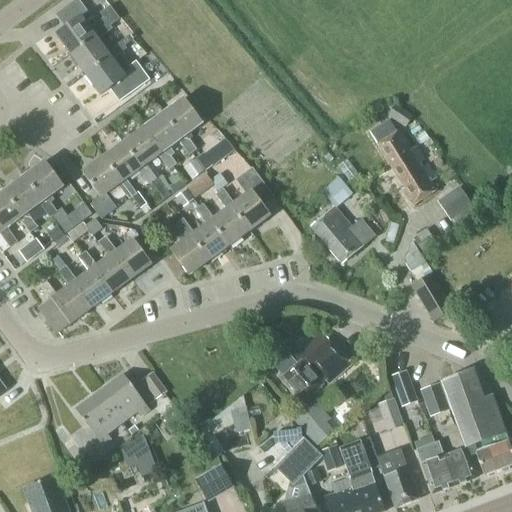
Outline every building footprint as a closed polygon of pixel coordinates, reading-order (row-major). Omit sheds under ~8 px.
[(90,29),(81,17),(87,12),(78,0),(75,0),(55,15),(65,28),(55,35),(70,56),(96,37),(98,40),(112,29),(107,22),(97,29),(94,26),(90,29)] [(107,53),(98,40),(96,37),(70,56),(85,76),(110,57),(113,60),(121,54),(127,49),(125,46),(133,40),(130,36),(107,53)] [(130,67),(121,54),(113,60),(110,57),(85,76),(100,96),(109,89),(119,103),(150,81),(136,62),(130,67)] [(193,138),(189,133),(202,124),(183,99),(163,114),(181,139),(178,141),(189,156),(196,150),(189,140),(193,138)] [(388,116),(405,128),(413,117),(396,105),(388,116)] [(170,148),(178,141),(181,139),(163,114),(143,129),(161,154),(158,156),(169,171),(173,168),(176,165),(171,157),(175,154),(170,148)] [(377,145),(390,166),(413,151),(400,131),(397,133),(390,121),(370,133),(377,145)] [(146,165),(158,156),(161,154),(143,129),(123,143),(141,169),(138,171),(149,185),(152,183),(156,180),(146,165)] [(421,146),(425,151),(435,145),(431,139),(421,146)] [(126,180),(138,171),(141,169),(123,143),(103,158),(121,183),(118,186),(126,196),(129,200),(132,198),(140,209),(146,204),(138,193),(137,194),(126,180)] [(413,151),(390,166),(414,205),(437,191),(431,180),(435,177),(428,166),(427,164),(423,167),(419,162),(424,159),(418,149),(413,152),(413,151)] [(197,159),(206,172),(213,166),(204,154),(197,159)] [(123,199),(126,196),(118,186),(121,183),(103,158),(82,173),(100,197),(90,205),(101,220),(116,209),(106,195),(109,192),(114,199),(118,201),(123,199)] [(204,172),(196,160),(183,168),(192,181),(204,172)] [(43,202),(40,204),(50,218),(52,217),(58,213),(57,212),(47,199),(63,187),(44,162),(24,177),(43,202)] [(249,232),(270,217),(264,208),(275,200),(252,168),(235,181),(246,195),(234,204),(231,206),(249,232)] [(211,181),(219,192),(228,185),(220,174),(211,181)] [(195,200),(214,186),(207,175),(187,189),(195,200)] [(27,213),(40,204),(43,202),(24,177),(4,192),(23,217),(19,219),(30,233),(38,228),(27,213)] [(335,208),(336,209),(353,195),(339,178),(322,192),(335,208)] [(181,179),(169,188),(173,194),(185,185),(181,179)] [(156,180),(152,183),(165,201),(170,196),(168,192),(159,181),(156,180)] [(472,206),(460,187),(437,202),(449,221),(472,206)] [(184,209),(195,201),(187,190),(176,198),(184,209)] [(231,206),(234,204),(223,190),(215,195),(226,210),(213,219),(210,221),(229,247),(249,232),(231,206)] [(7,228),(19,219),(23,217),(4,192),(0,194),(0,229),(1,231),(0,232),(0,234),(10,248),(18,243),(7,228)] [(210,221),(213,219),(203,205),(195,210),(206,225),(193,234),(190,236),(209,261),(229,247),(210,221)] [(311,228),(341,265),(359,250),(359,251),(376,237),(361,220),(352,228),(336,209),(335,208),(311,228)] [(58,213),(52,217),(65,234),(73,229),(65,219),(66,218),(60,210),(57,212),(58,213)] [(95,219),(86,226),(89,231),(93,236),(103,229),(95,219)] [(190,236),(193,234),(183,219),(175,225),(186,239),(170,251),(189,276),(209,261),(190,236)] [(391,223),(385,242),(394,245),(400,226),(391,223)] [(73,243),(89,231),(86,226),(84,224),(68,235),(73,243)] [(54,244),(65,236),(59,228),(48,235),(54,244)] [(414,239),(424,253),(437,244),(428,230),(414,239)] [(131,280),(151,265),(133,240),(117,251),(106,237),(99,243),(109,257),(112,255),(131,280)] [(37,239),(19,252),(27,264),(45,251),(37,239)] [(404,260),(419,281),(433,271),(419,250),(404,260)] [(112,255),(109,257),(96,266),(86,252),(78,257),(89,272),(92,269),(111,295),(131,280),(112,255)] [(66,266),(58,256),(52,260),(60,271),(58,272),(69,286),(72,284),(91,310),(111,295),(92,269),(89,272),(77,281),(66,266)] [(433,323),(453,312),(431,275),(411,286),(433,323)] [(72,284),(69,286),(56,295),(46,281),(39,286),(49,301),(38,310),(56,335),(70,324),(70,325),(91,310),(72,284)] [(328,385),(351,365),(320,331),(298,351),(291,358),(285,350),(271,363),(284,378),(284,379),(305,402),(326,383),(328,385)] [(167,393),(153,372),(141,381),(156,401),(167,393)] [(417,402),(406,372),(391,377),(402,408),(417,402)] [(483,399),(479,387),(468,372),(441,382),(465,447),(468,457),(476,455),(484,476),(511,465),(511,451),(492,396),(483,399)] [(140,418),(150,411),(123,375),(99,392),(123,424),(137,414),(140,418)] [(449,411),(439,384),(421,391),(425,404),(435,401),(440,414),(449,411)] [(108,435),(123,424),(99,392),(75,410),(102,447),(111,440),(108,435)] [(379,408),(387,432),(404,426),(394,400),(378,405),(379,408)] [(331,419),(315,401),(292,420),(315,448),(334,431),(327,423),(331,419)] [(345,401),(334,410),(344,422),(355,412),(345,401)] [(231,411),(236,434),(252,430),(247,408),(231,411)] [(372,424),(383,420),(379,408),(368,412),(372,424)] [(290,422),(273,435),(280,445),(297,431),(290,422)] [(287,511),(317,511),(309,489),(307,490),(303,476),(322,456),(304,439),(304,440),(297,431),(280,445),(289,455),(279,465),(291,477),(296,481),(290,503),(285,505),(287,511)] [(141,436),(119,452),(125,469),(135,465),(150,460),(141,436)] [(374,476),(372,470),(380,467),(369,438),(362,441),(340,448),(351,479),(350,480),(361,511),(384,511),(373,480),(371,481),(370,477),(374,476)] [(438,442),(416,450),(433,495),(454,487),(443,457),(444,456),(438,442)] [(335,448),(326,451),(329,461),(339,458),(335,448)] [(395,509),(418,500),(401,449),(377,458),(395,509)] [(454,487),(476,479),(465,449),(444,456),(443,457),(454,487)] [(343,470),(339,458),(329,461),(333,473),(343,470)] [(154,471),(150,460),(135,465),(139,477),(154,471)] [(234,488),(220,465),(194,480),(208,503),(234,488)] [(318,470),(306,474),(310,486),(322,482),(318,470)] [(67,511),(55,477),(24,489),(30,504),(26,506),(28,511),(67,511)] [(284,502),(285,505),(290,503),(296,481),(291,477),(284,502)] [(329,511),(361,511),(350,480),(332,486),(335,494),(324,498),(329,511)] [(207,511),(204,503),(202,503),(204,506),(188,511),(207,511)]
